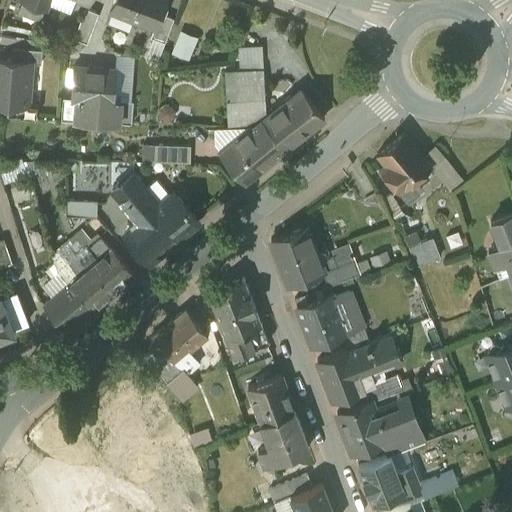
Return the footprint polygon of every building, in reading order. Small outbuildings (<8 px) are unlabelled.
[(45,8),(22,0),(18,13),(41,22),(45,8)] [(22,0),(45,8),(48,0),(22,0)] [(114,0),(110,12),(110,13),(111,13),(111,11),(131,19),(131,20),(154,29),(155,29),(160,14),(165,0),(114,0)] [(98,14),(85,9),(73,39),(87,45),(98,14)] [(131,19),(111,11),(111,13),(110,13),(107,22),(128,30),(131,20),(131,19)] [(160,14),(155,29),(154,29),(150,38),(164,43),(173,19),(160,14)] [(179,35),(172,53),(188,60),(195,42),(179,35)] [(262,46),(239,47),(241,71),(263,70),(262,46)] [(12,47),(11,61),(31,62),(31,64),(41,64),(42,49),(12,47)] [(11,61),(0,59),(0,102),(8,103),(28,104),(28,103),(31,64),(31,62),(11,61)] [(114,70),(72,67),(71,98),(71,100),(90,101),(112,103),(113,101),(114,70)] [(241,71),(225,72),(228,128),(249,127),(249,128),(251,127),(261,120),(266,117),(263,70),(241,71)] [(266,117),(261,120),(285,149),(324,119),(301,89),(266,117)] [(90,101),(71,100),(71,98),(64,97),(62,120),(88,122),(90,101)] [(112,103),(90,101),(88,122),(118,124),(120,102),(113,101),(112,103)] [(28,104),(8,103),(7,116),(37,118),(38,104),(28,103),(28,104)] [(249,128),(221,153),(246,182),(285,149),(261,120),(251,127),(249,128)] [(404,133),(377,155),(385,165),(379,170),(398,193),(407,204),(418,195),(410,185),(431,167),(404,133)] [(190,146),(154,145),(154,162),(190,163),(190,146)] [(443,158),(431,167),(451,191),(452,191),(464,183),(443,158)] [(159,206),(133,175),(113,192),(139,222),(159,206)] [(139,222),(125,235),(148,263),(198,222),(174,193),(139,222)] [(69,214),(98,214),(98,200),(69,200),(69,214)] [(511,212),(491,222),(496,235),(511,228),(511,212)] [(306,227),(271,241),(288,287),(323,274),(318,262),(306,227)] [(511,228),(496,235),(501,247),(511,242),(511,228)] [(409,235),(416,266),(442,259),(436,238),(420,242),(418,233),(409,235)] [(87,247),(87,248),(97,260),(111,249),(100,236),(87,247)] [(3,239),(0,239),(0,267),(12,263),(3,239)] [(511,242),(501,247),(488,252),(494,266),(506,261),(511,275),(511,274),(511,242)] [(86,246),(75,256),(86,269),(97,260),(87,248),(87,247),(86,246)] [(133,276),(111,249),(97,260),(86,269),(75,279),(68,285),(91,311),(133,276)] [(75,256),(71,251),(60,261),(75,279),(86,269),(75,256)] [(333,256),(318,262),(323,274),(328,288),(360,276),(355,260),(337,267),(333,256)] [(57,272),(44,284),(52,292),(65,281),(57,272)] [(243,280),(208,294),(232,358),(268,344),(262,327),(243,280)] [(68,285),(43,306),(52,317),(48,321),(52,326),(57,322),(66,333),(91,311),(68,285)] [(0,298),(0,336),(13,332),(12,329),(27,323),(16,292),(0,298)] [(331,294),(296,307),(312,348),(343,336),(347,335),(346,333),(331,294)] [(186,310),(149,341),(155,349),(146,357),(166,382),(167,382),(180,371),(185,377),(200,365),(190,352),(208,337),(186,310)] [(363,326),(346,333),(347,335),(343,336),(348,350),(349,350),(369,343),(363,326)] [(369,343),(349,350),(348,350),(317,362),(332,401),(364,389),(363,388),(373,384),(369,373),(364,375),(362,371),(396,358),(399,363),(401,363),(390,335),(369,343)] [(511,374),(511,343),(502,348),(492,343),(487,353),(485,354),(496,381),(511,374)] [(180,371),(167,382),(166,382),(171,389),(180,400),(196,388),(190,381),(189,381),(185,377),(180,371)] [(511,374),(496,381),(507,408),(509,407),(511,408),(511,374)] [(373,384),(363,388),(364,389),(365,391),(369,402),(370,401),(371,402),(402,390),(397,375),(373,384)] [(280,376),(248,388),(260,422),(293,409),(280,376)] [(165,458),(187,439),(144,388),(101,424),(107,431),(91,445),(105,461),(122,446),(128,453),(147,437),(165,458)] [(369,402),(337,414),(352,453),(384,441),(409,432),(409,430),(401,410),(377,419),(371,402),(370,401),(369,402)] [(260,422),(259,422),(268,446),(257,450),(263,466),(276,461),(309,449),(308,447),(304,437),(298,421),(294,412),(294,411),(293,409),(260,422)] [(409,432),(384,441),(389,454),(390,454),(390,455),(424,441),(419,426),(409,430),(409,432)] [(389,454),(358,466),(372,505),(419,487),(420,487),(419,483),(412,465),(396,471),(390,455),(390,454),(389,454)] [(152,499),(190,480),(183,465),(144,484),(152,499)] [(452,470),(419,483),(420,487),(419,487),(424,497),(458,484),(452,470)] [(307,475),(269,490),(274,502),(290,496),(312,488),(307,475)] [(312,488),(290,496),(295,511),(332,511),(322,484),(312,488)] [(200,511),(195,497),(153,511),(200,511)] [(413,511),(410,502),(384,511),(413,511)]
